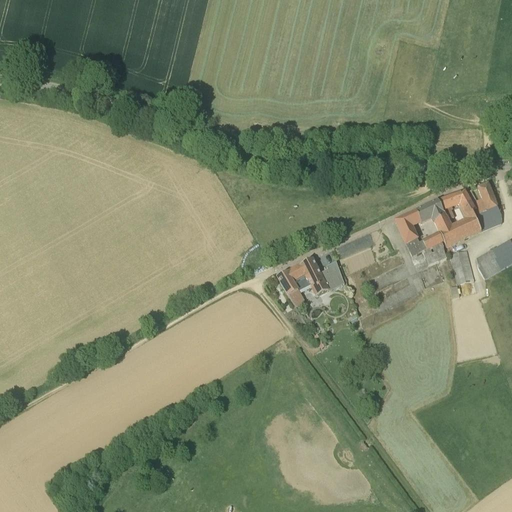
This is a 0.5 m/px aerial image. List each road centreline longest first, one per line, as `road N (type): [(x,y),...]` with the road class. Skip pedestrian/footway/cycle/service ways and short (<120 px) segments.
road 1 (track): [(455,169),(444,194),(235,288),(0,423)]
road 2 (unclassified): [(511,165),(278,168),(83,95),(0,80)]
road 3 (track): [(249,281),(332,388)]
